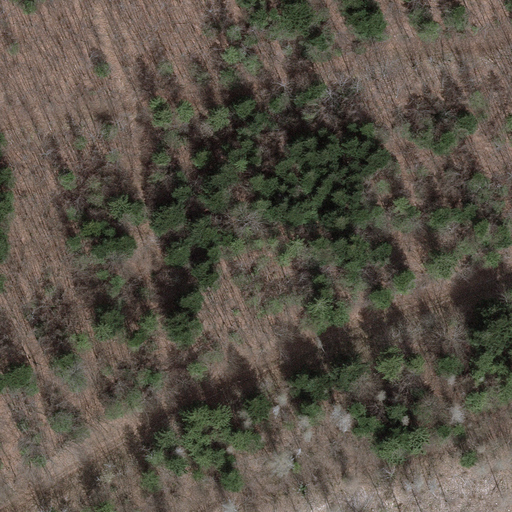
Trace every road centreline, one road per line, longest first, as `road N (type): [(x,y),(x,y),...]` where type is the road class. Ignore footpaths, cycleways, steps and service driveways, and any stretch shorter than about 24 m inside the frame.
road 1 (track): [(4,511),(282,353),(511,279)]
road 2 (track): [(511,43),(0,138)]
road 3 (track): [(511,429),(332,464),(178,511)]
